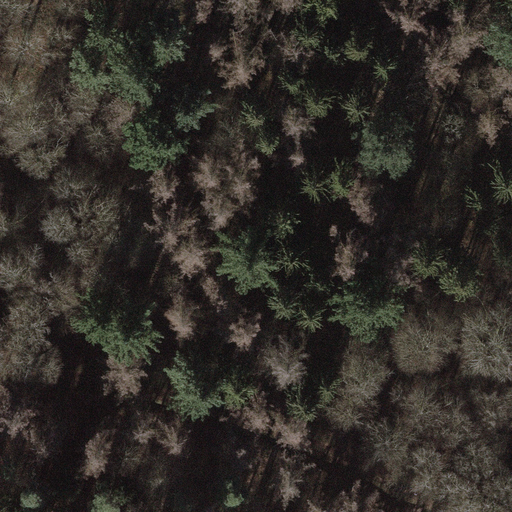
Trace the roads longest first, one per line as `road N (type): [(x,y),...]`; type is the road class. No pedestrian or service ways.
road 1 (track): [(0,367),(131,388),(306,442),(439,511)]
road 2 (track): [(511,133),(392,45),(349,0)]
